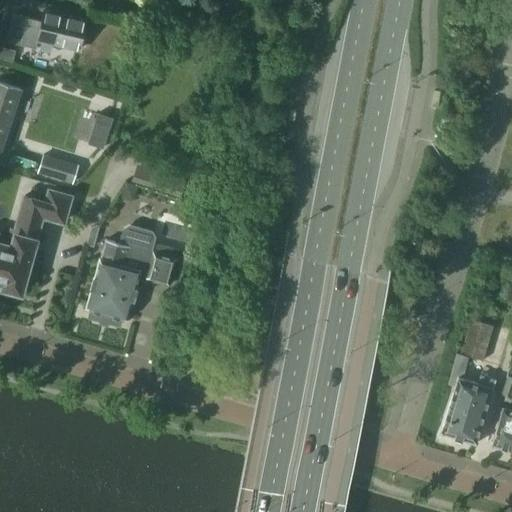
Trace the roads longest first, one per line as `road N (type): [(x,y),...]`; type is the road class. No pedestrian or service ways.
road 1 (primary): [(303,511),(404,0)]
road 2 (primary): [(365,0),(269,511)]
road 3 (residential): [(405,460),(511,55)]
road 4 (residential): [(196,402),(405,460)]
road 5 (residential): [(196,402),(0,347)]
